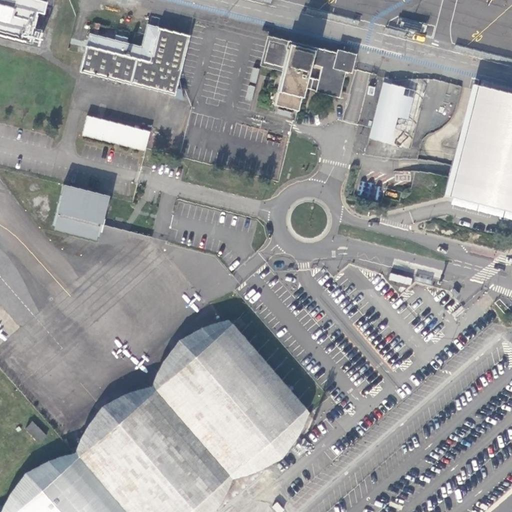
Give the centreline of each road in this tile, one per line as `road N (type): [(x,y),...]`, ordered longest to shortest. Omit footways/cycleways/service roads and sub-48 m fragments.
road 1 (unclassified): [(328,242),(511,282)]
road 2 (unclassified): [(511,269),(338,216)]
road 3 (unclassified): [(338,216),(332,201),(313,190),(297,191),(281,207),(279,228),(292,245),(307,250),(328,242)]
